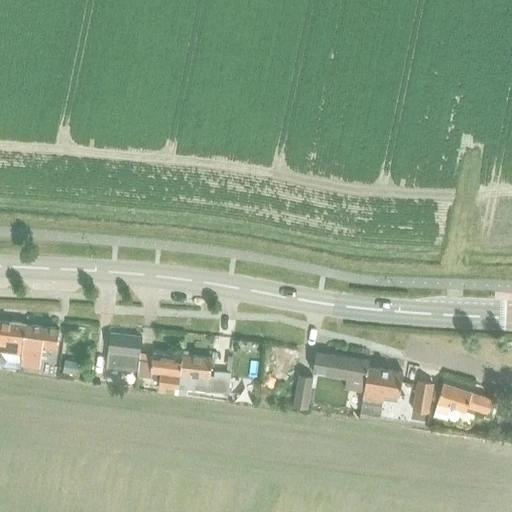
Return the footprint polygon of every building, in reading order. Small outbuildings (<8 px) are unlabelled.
[(0,319),(0,349),(1,350),(0,355),(0,361),(2,364),(13,365),(21,366),(21,362),(26,323),(0,319)] [(59,328),(26,323),(21,362),(39,364),(41,354),(47,355),(49,344),(56,345),(59,328)] [(108,363),(138,366),(139,354),(142,335),(111,331),(108,363)] [(210,391),(212,375),(209,375),(211,356),(187,353),(188,348),(184,347),(183,352),(182,352),(181,356),(178,387),(187,388),(210,391)] [(364,390),(368,365),(369,360),(315,351),(312,371),(346,376),(344,387),(364,390)] [(152,356),(150,370),(160,371),(158,384),(178,387),(181,356),(153,352),(152,356)] [(152,356),(139,354),(138,366),(138,369),(137,376),(149,377),(150,370),(152,356)] [(64,359),(63,371),(70,373),(75,373),(77,361),(64,359)] [(364,390),(362,397),(360,411),(380,414),(384,391),(400,393),(404,370),(368,365),(364,390)] [(214,369),(212,375),(210,391),(227,394),(230,371),(214,369)] [(307,408),(312,376),(298,373),(293,405),(307,408)] [(429,411),(434,383),(418,380),(413,408),(429,411)] [(437,400),(432,413),(445,417),(449,404),(460,408),(475,412),(476,408),(489,413),(493,397),(443,382),(437,400)] [(178,387),(177,394),(186,396),(187,388),(178,387)]
